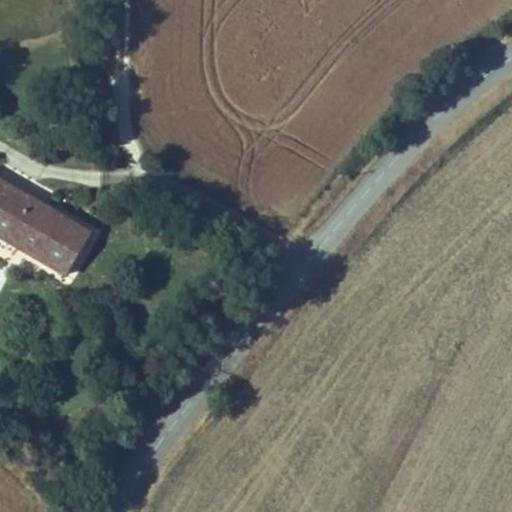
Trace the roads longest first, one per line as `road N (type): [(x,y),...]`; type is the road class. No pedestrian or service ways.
road 1 (tertiary): [(117,511),(164,437),(360,198),(427,126),(511,58)]
road 2 (track): [(122,0),(122,120),(139,158),(307,262)]
